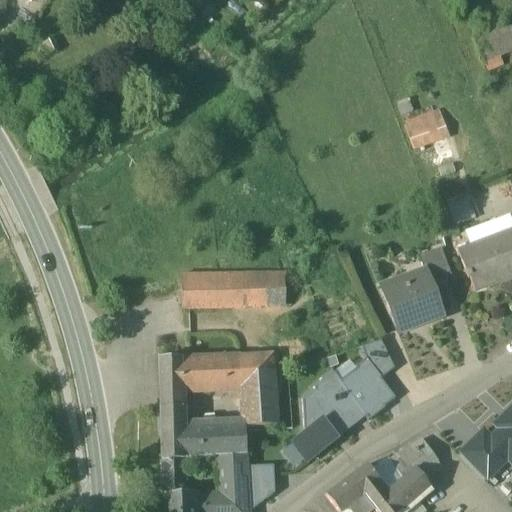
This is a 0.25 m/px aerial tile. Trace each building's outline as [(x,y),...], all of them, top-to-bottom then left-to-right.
[(511,29),(510,25),(473,39),(482,63),(511,52),(511,29)] [(439,112),(404,125),(414,150),(448,137),(439,112)] [(467,200),(448,207),(455,227),(474,219),(467,200)] [(511,229),(508,218),(464,234),(470,249),(511,232),(511,229)] [(449,236),(454,249),(468,243),(462,231),(449,236)] [(511,232),(470,249),(457,254),(467,280),(468,279),(473,292),(508,279),(509,281),(511,279),(511,232)] [(439,249),(417,258),(423,274),(426,281),(427,281),(430,289),(451,281),(439,249)] [(423,274),(379,290),(396,335),(441,318),(430,289),(427,281),(426,281),(423,274)] [(281,276),(201,277),(202,311),(282,310),(281,276)] [(202,311),(201,277),(180,277),(182,311),(202,311)] [(382,379),(394,370),(380,342),(361,349),(365,361),(366,360),(382,379)] [(276,357),(271,358),(272,375),(281,374),(276,357)] [(271,358),(238,359),(239,376),(272,375),(271,358)] [(175,362),(157,362),(158,396),(178,395),(239,393),(238,376),(239,376),(238,359),(175,362)] [(365,361),(337,382),(363,416),(368,422),(396,401),(380,381),(382,379),(366,360),(365,361)] [(350,427),(363,416),(337,382),(333,374),(301,398),(303,436),(291,445),(306,464),(335,441),(333,437),(349,425),(350,427)] [(239,376),(238,376),(239,393),(240,428),(244,429),(274,428),(274,427),(272,375),(239,376)] [(178,395),(158,396),(158,411),(179,410),(178,395)] [(179,410),(158,411),(160,463),(180,462),(201,461),(201,429),(180,430),(179,410)] [(511,419),(490,440),(489,442),(506,461),(511,466),(511,419)] [(240,428),(201,429),(201,461),(216,460),(245,458),(244,429),(240,428)] [(485,481),(506,461),(489,442),(490,440),(483,434),(461,455),(485,481)] [(438,472),(421,441),(388,462),(401,482),(412,472),(421,483),(438,472)] [(245,458),(216,460),(216,468),(245,466),(245,458)] [(180,462),(160,463),(160,484),(181,482),(180,462)] [(245,466),(216,468),(217,497),(217,511),(247,511),(246,479),(245,466)] [(385,495),(364,469),(347,482),(361,499),(371,511),(375,511),(389,500),(385,495)] [(401,482),(385,495),(389,500),(375,511),(400,511),(426,490),(421,483),(412,472),(401,482)] [(181,482),(160,484),(161,499),(180,497),(181,482)] [(347,482),(326,499),(335,511),(343,511),(361,499),(347,482)] [(426,490),(400,511),(408,511),(429,494),(426,490)] [(180,497),(161,499),(161,511),(193,511),(194,498),(194,496),(180,497)] [(217,511),(217,497),(194,498),(193,511),(217,511)] [(371,511),(361,499),(343,511),(371,511)]
